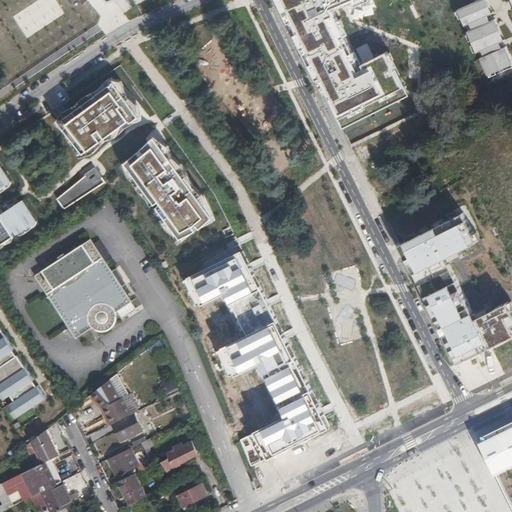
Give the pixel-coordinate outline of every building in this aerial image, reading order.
[(285,0),(345,128),(409,95),(389,52),(364,65),(335,9),(356,0),(285,0)] [(511,60),(485,0),(479,0),(459,9),(489,78),(511,68),(511,60)] [(44,41),(53,53),(66,44),(56,32),(44,41)] [(116,81),(62,121),(86,152),(133,124),(131,121),(139,114),(116,81)] [(363,145),(371,159),(408,141),(401,126),(363,145)] [(156,135),(127,162),(179,239),(202,228),(214,216),(204,194),(195,185),(183,163),(174,156),(169,145),(156,135)] [(0,162),(0,188),(12,180),(0,162)] [(95,167),(59,198),(66,210),(106,183),(95,167)] [(24,199),(0,215),(0,245),(38,221),(24,199)] [(438,225),(405,242),(419,270),(478,241),(468,218),(441,232),(438,225)] [(91,240),(37,276),(40,281),(45,289),(69,326),(76,338),(92,328),(94,329),(96,330),(99,331),(102,332),(105,332),(108,331),(110,329),(113,328),(115,325),(116,323),(117,320),(117,317),(117,314),(116,312),(119,311),(124,318),(135,310),(130,303),(132,302),(122,287),(112,272),(91,240)] [(260,287),(242,250),(186,279),(198,304),(202,302),(204,304),(225,293),(230,302),(260,287)] [(466,316),(449,283),(430,292),(461,354),(488,340),(473,312),(466,316)] [(276,320),(223,347),(237,374),(261,362),(268,376),(281,401),(288,414),(258,429),(270,455),(330,426),(276,320)] [(0,385),(19,415),(48,398),(0,325),(0,385)] [(155,354),(165,345),(160,340),(150,348),(155,354)] [(176,377),(161,382),(165,394),(180,390),(176,377)] [(125,395),(111,378),(108,380),(92,393),(103,406),(121,397),(123,397),(125,395)] [(103,406),(112,424),(113,424),(131,415),(123,397),(121,397),(103,406)] [(144,430),(135,413),(131,415),(113,424),(121,441),(144,430)] [(44,432),(26,447),(37,467),(44,463),(36,447),(48,441),(52,440),(55,438),(49,428),(44,432)] [(511,470),(511,430),(480,446),(495,479),(511,470)] [(36,447),(44,463),(55,458),(59,456),(52,440),(48,441),(36,447)] [(170,459),(162,463),(167,473),(175,468),(174,467),(200,454),(193,440),(184,445),(183,442),(173,448),(174,450),(167,453),(170,459)] [(139,463),(131,448),(108,459),(117,477),(138,466),(140,465),(139,463)] [(4,483),(15,506),(31,498),(41,493),(43,492),(63,482),(66,481),(55,458),(44,463),(37,467),(4,483)] [(150,458),(139,463),(140,465),(138,466),(140,471),(149,466),(153,464),(150,458)] [(147,496),(136,473),(120,481),(131,503),(144,497),(147,496)] [(43,492),(53,511),(57,511),(66,508),(74,504),(63,482),(43,492)] [(208,494),(202,483),(178,496),(184,507),(208,494)] [(43,498),(41,493),(31,498),(34,503),(43,498)]
